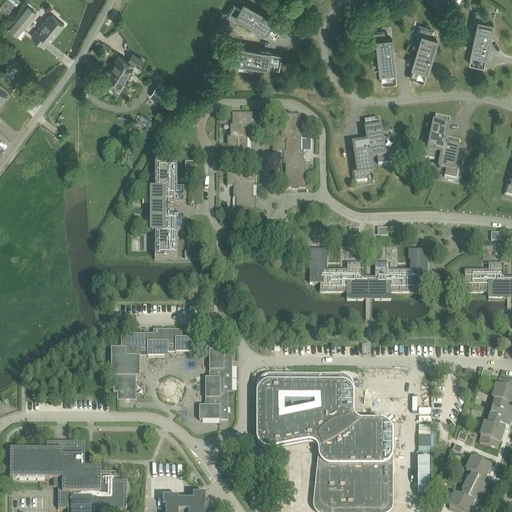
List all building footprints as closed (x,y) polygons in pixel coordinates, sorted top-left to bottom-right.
[(240,19),(269,35),(275,38),(282,25),(244,3),(240,10),(234,6),(228,16),(238,22),(240,19)] [(9,30),(17,36),(36,13),(28,7),(9,30)] [(484,68),(493,24),(486,22),(488,15),(476,12),(474,24),(478,25),(469,64),(484,68)] [(43,45),(47,40),(49,42),(63,25),(51,15),(37,32),(36,31),(32,36),(43,45)] [(417,38),(421,39),(409,78),(424,82),(437,40),(430,38),(432,30),(421,27),(417,38)] [(397,83),(392,39),(385,39),(384,32),(372,33),(373,45),(377,45),(382,84),(397,83)] [(239,63),(279,70),(282,55),(238,47),(237,54),(229,53),(227,65),(239,67),(239,63)] [(143,60),(132,54),(128,60),(129,60),(128,62),(118,56),(104,78),(120,87),(133,65),(134,63),(139,66),(143,60)] [(168,87),(159,81),(150,97),(160,103),(167,93),(165,91),(168,87)] [(227,151),(221,151),(221,163),(228,163),(250,163),(250,151),(247,151),(247,139),(250,139),(250,127),(252,127),(252,115),(232,115),(232,127),(230,127),(230,139),(227,139),(227,151)] [(141,116),(138,121),(149,127),(152,121),(141,116)] [(281,124),(281,138),(274,138),(274,147),(273,147),(273,155),(279,155),(279,153),(283,153),(283,154),(301,154),(301,124),(302,124),(302,116),(294,116),(294,117),(289,117),(289,116),(281,116),(281,124)] [(436,117),(429,148),(425,147),(423,159),(434,161),(436,154),(442,155),(446,140),(450,121),(436,117)] [(380,120),(365,122),(368,144),(371,159),(377,158),(378,166),(390,164),(388,152),(384,153),(380,120)] [(460,143),(446,140),(442,155),(439,169),(446,171),(445,178),(456,181),(459,169),(455,168),(460,143)] [(368,144),(354,146),(358,171),(354,172),(355,184),(367,182),(366,174),(373,173),(371,159),(368,144)] [(306,165),(304,165),(304,154),(301,154),(283,154),(283,165),(285,165),(285,182),(285,190),(293,190),(293,189),(298,189),(298,190),(306,190),(306,182),(306,165)] [(185,163),(185,171),(188,171),(188,179),(195,179),(195,163),(185,163)] [(164,164),(155,164),(155,191),(148,191),(148,206),(163,206),(170,206),(184,206),(184,190),(177,190),(177,167),(164,167),(164,164)] [(227,175),(227,188),(233,188),(233,200),(236,200),(236,211),(229,211),(229,224),(236,224),(258,224),(258,211),(256,211),(256,199),(253,199),(253,188),(256,188),(256,175),(234,175),(227,175)] [(177,234),(184,234),(184,218),(170,218),(162,218),(147,219),(148,235),(154,234),(155,262),(165,262),(165,258),(177,258),(177,234)] [(285,234),(279,230),(275,235),(281,240),(285,234)] [(294,239),(288,234),(283,240),(290,244),(294,239)] [(303,244),(296,239),(292,245),(298,250),(303,244)] [(195,261),(195,245),(188,245),(188,253),(185,253),(185,261),(195,261)] [(375,279),(370,279),(363,279),(363,265),(347,265),(347,272),(323,272),(323,284),(320,284),(320,295),(347,294),(347,302),(391,302),(391,295),(418,295),(418,284),(414,284),(414,272),(391,272),(390,265),(375,265),(375,279)] [(511,279),(504,279),(504,265),(488,265),(488,272),(464,272),(464,284),(461,284),(461,295),(488,295),(488,302),(511,301),(511,279)] [(153,336),(121,336),(121,350),(111,350),(111,378),(113,378),(113,394),(117,394),(117,402),(136,402),(136,378),(140,378),(140,358),(168,358),(168,354),(196,354),(196,340),(182,340),(182,332),(153,332),(153,336)] [(232,394),(232,381),(232,358),(224,358),(224,352),(209,352),(209,380),(205,380),(205,408),(199,408),(199,422),(220,423),(220,420),(228,420),(228,394),(232,394)] [(483,371),(481,378),(489,380),(491,374),(483,371)] [(492,400),(495,401),(491,413),(511,419),(511,415),(511,410),(511,407),(511,384),(500,381),(498,387),(497,387),(492,400)] [(257,397),(257,401),(257,432),(257,439),(257,440),(257,441),(257,442),(257,443),(258,443),(258,444),(258,445),(259,445),(259,446),(259,447),(260,447),(260,448),(261,448),(261,449),(262,449),(262,450),(263,450),(264,450),(264,451),(265,451),(266,451),(267,452),(268,452),(269,452),(270,452),(271,452),(272,452),(273,452),(283,450),(303,445),(308,444),(309,444),(310,444),(311,444),(312,444),(313,444),(313,445),(314,445),(315,445),(315,446),(316,446),(316,447),(317,447),(317,448),(318,448),(318,449),(318,450),(318,451),(319,451),(319,452),(319,453),(319,455),(319,456),(319,457),(319,458),(318,458),(317,467),(314,502),(313,504),(313,505),(313,506),(313,507),(314,507),(314,508),(314,509),(314,510),(314,511),(315,511),(314,511),(391,511),(393,510),(393,509),(393,508),(393,507),(393,455),(393,442),(393,435),(393,434),(393,433),(393,432),(393,431),(392,430),(392,429),(391,428),(391,427),(390,427),(390,426),(389,426),(389,425),(388,425),(388,424),(387,424),(386,424),(386,423),(385,423),(384,423),(383,423),(383,422),(382,422),(381,422),(380,422),(363,422),(362,422),(361,422),(360,422),(359,421),(358,421),(358,420),(357,420),(357,419),(356,419),(356,418),(355,418),(355,417),(355,416),(354,416),(354,415),(354,414),(354,397),(354,396),(354,395),(354,394),(354,393),(353,393),(353,392),(353,391),(352,390),(352,389),(351,389),(351,388),(350,388),(350,387),(349,387),(349,386),(348,386),(347,386),(347,385),(346,385),(345,385),(345,384),(344,384),(343,384),(342,384),(341,384),(311,384),(292,384),(283,384),(278,384),(273,384),(270,384),(269,384),(268,384),(267,384),(266,384),(266,385),(265,385),(264,385),(264,386),(263,386),(262,386),(262,387),(261,387),(261,388),(260,388),(260,389),(259,389),(259,390),(259,391),(258,391),(258,392),(258,393),(257,393),(257,394),(257,395),(257,396),(257,397)] [(505,431),(506,427),(508,428),(511,419),(491,413),(488,425),(485,424),(480,438),(482,438),(480,445),(497,450),(499,444),(500,444),(505,431)] [(465,444),(467,437),(460,434),(457,441),(465,444)] [(85,444),(46,444),(46,452),(10,452),(10,480),(53,481),(53,490),(58,490),(58,511),(68,511),(94,511),(95,511),(127,511),(127,482),(101,482),(101,470),(85,470),(85,444)] [(455,446),(452,453),(460,456),(463,449),(455,446)] [(470,480),(468,480),(465,486),(481,494),(485,486),(483,485),(491,469),(490,468),(491,466),(474,458),(473,460),(472,459),(466,472),(472,475),(470,480)] [(469,511),(475,501),(477,502),(481,494),(465,486),(462,492),(464,493),(461,498),(455,495),(449,508),(450,508),(449,510),(452,511),(469,511)] [(205,511),(206,496),(193,495),(193,501),(179,501),(179,498),(163,498),(163,508),(166,508),(165,511),(205,511)]
